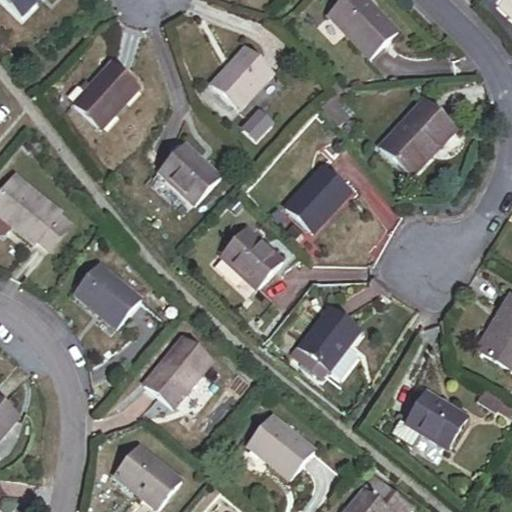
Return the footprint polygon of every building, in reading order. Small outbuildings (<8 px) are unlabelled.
[(1,0),(22,20),(41,0),(1,0)] [(396,36),(362,0),(348,0),(329,18),(369,62),(396,36)] [(246,54),(213,88),(238,113),(272,79),(246,54)] [(73,107),(101,133),(139,94),(111,67),(73,107)] [(352,117),(335,99),(322,111),(339,129),(352,117)] [(424,105),(380,151),(412,181),(455,135),(424,105)] [(257,115),(240,133),(256,147),(272,128),(257,115)] [(185,150),(160,176),(193,209),(219,183),(185,150)] [(324,172),(286,212),(312,237),(350,197),(324,172)] [(59,217),(15,180),(0,198),(0,239),(4,243),(13,231),(33,248),(36,244),(47,253),(67,229),(56,220),(59,217)] [(247,235),(222,261),(256,293),(280,266),(247,235)] [(99,269),(74,298),(114,333),(139,304),(99,269)] [(54,285),(47,280),(39,291),(45,296),(54,285)] [(280,315),(256,293),(238,311),(262,333),(280,315)] [(511,301),(478,355),(511,375),(511,301)] [(359,362),(347,352),(359,337),(331,315),(301,352),(341,385),(359,362)] [(182,343),(144,390),(172,413),(210,366),(182,343)] [(466,423),(425,397),(406,428),(399,423),(391,436),(411,449),(419,436),(447,454),(466,423)] [(0,405),(0,443),(19,421),(0,405)] [(312,455),(273,421),(248,450),(288,484),(312,455)] [(140,450),(115,479),(153,511),(157,511),(181,485),(140,450)] [(390,504),(378,494),(382,490),(374,483),(364,495),(383,511),(390,504)] [(408,511),(382,490),(378,494),(390,504),(383,511),(364,495),(349,511),(408,511)]
